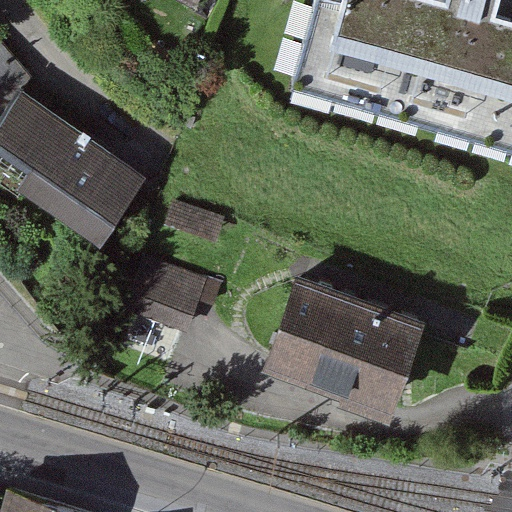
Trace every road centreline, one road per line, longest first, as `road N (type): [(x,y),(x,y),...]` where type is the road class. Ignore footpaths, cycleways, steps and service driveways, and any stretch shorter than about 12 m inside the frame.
road 1 (tertiary): [(0,437),(249,511)]
road 2 (residential): [(1,0),(34,47),(146,141)]
